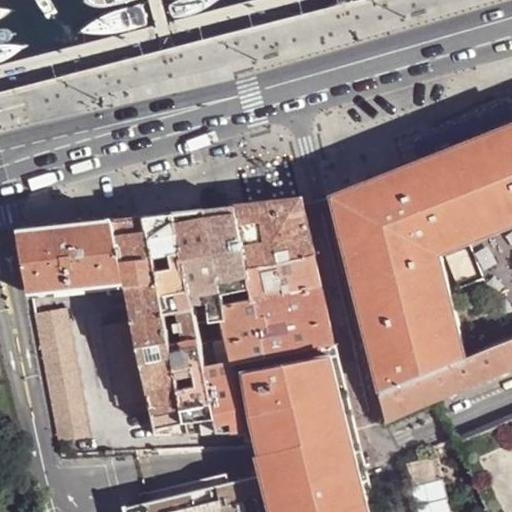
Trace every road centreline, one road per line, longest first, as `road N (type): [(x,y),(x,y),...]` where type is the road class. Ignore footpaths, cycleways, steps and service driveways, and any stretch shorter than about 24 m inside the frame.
road 1 (residential): [(295,88),(381,446),(511,394)]
road 2 (secondary): [(0,165),(295,88)]
road 3 (secondary): [(295,88),(511,26)]
